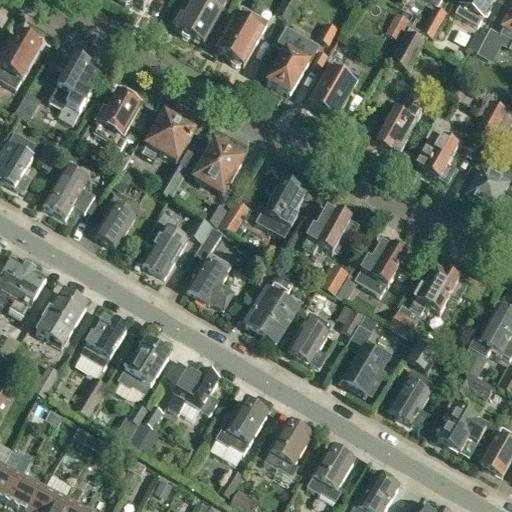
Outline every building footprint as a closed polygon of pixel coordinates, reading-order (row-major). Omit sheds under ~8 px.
[(115,0),(130,8),(130,7),(141,13),(148,0),(115,0)] [(177,35),(202,49),(219,18),(225,7),(212,0),(198,0),(196,5),(195,4),(184,23),(180,21),(173,32),(178,35),(177,35)] [(297,5),(287,0),(285,0),(275,20),(285,26),(297,5)] [(420,0),(437,9),(442,0),(420,0)] [(454,18),(476,31),(481,22),(482,22),(494,0),(463,0),(458,10),(459,10),(454,18)] [(426,24),(438,31),(444,18),(433,12),(426,24)] [(511,45),(508,54),(511,56),(511,13),(503,30),(504,31),(499,39),(511,45)] [(216,57),(242,71),(261,38),(260,38),(266,28),(241,14),(235,24),(234,24),(216,57)] [(387,39),(397,45),(408,27),(397,20),(387,39)] [(316,43),(327,50),(335,35),(324,29),(316,43)] [(388,67),(407,77),(424,47),(404,37),(388,67)] [(0,86),(14,95),(20,84),(20,85),(38,54),(36,52),(37,50),(27,44),(25,46),(15,40),(4,59),(1,57),(0,58),(0,86)] [(265,88),(288,101),(312,61),(289,48),(265,88)] [(78,61),(71,64),(71,65),(62,60),(55,72),(64,77),(55,93),(55,94),(47,108),(60,116),(57,122),(71,129),(77,119),(83,109),(84,110),(91,97),(86,94),(95,78),(87,73),(87,66),(78,61)] [(308,110),(334,125),(353,92),(352,91),(357,83),(332,68),(327,77),(326,77),(308,110)] [(29,98),(17,120),(31,129),(44,106),(29,98)] [(132,102),(125,104),(115,99),(103,119),(100,117),(94,128),(98,130),(92,140),(119,155),(125,145),(121,142),(139,112),(136,104),(132,102)] [(491,142),(506,115),(488,107),(474,132),(491,142)] [(366,144),(375,149),(374,150),(389,159),(390,157),(397,162),(420,121),(411,115),(405,125),(392,118),(382,136),(374,132),(366,144)] [(145,151),(174,168),(192,138),(176,129),(174,132),(160,125),(145,151)] [(83,128),(70,149),(78,154),(91,132),(83,128)] [(437,184),(445,189),(452,176),(445,171),(455,152),(441,144),(447,135),(435,128),(423,149),(426,151),(414,171),(423,176),(422,177),(437,185),(437,184)] [(13,193),(22,198),(29,186),(21,181),(31,164),(27,162),(32,153),(11,141),(5,150),(0,158),(0,162),(1,164),(0,166),(0,186),(13,194),(13,193)] [(42,168),(53,175),(65,155),(54,148),(42,168)] [(193,185),(220,201),(241,166),(213,150),(193,185)] [(110,173),(121,178),(130,161),(120,155),(110,173)] [(173,170),(157,196),(171,206),(187,177),(173,170)] [(86,186),(64,173),(59,182),(58,181),(42,211),(64,224),(81,195),(86,186)] [(464,201),(491,216),(507,189),(480,173),(464,201)] [(273,238),(283,243),(288,234),(289,235),(295,223),(292,221),(303,203),(295,198),(296,197),(280,188),(280,189),(272,185),(265,197),(273,202),(263,220),(278,229),(273,238)] [(93,242),(114,255),(133,223),(120,214),(125,207),(114,200),(109,208),(108,207),(101,220),(105,222),(93,242)] [(98,208),(91,204),(84,216),(91,220),(98,208)] [(217,233),(236,245),(237,243),(231,240),(247,215),(234,206),(217,233)] [(225,218),(213,211),(204,227),(216,234),(225,218)] [(317,251),(331,259),(333,255),(336,257),(341,248),(338,246),(341,241),(348,245),(356,232),(348,227),(333,218),(333,219),(325,215),(314,235),(311,233),(305,244),(300,254),(312,260),(317,251)] [(201,248),(211,232),(196,222),(186,238),(201,248)] [(194,258),(204,264),(221,238),(211,232),(201,248),(194,258)] [(140,270),(163,284),(180,254),(185,246),(163,233),(158,241),(140,270)] [(360,277),(354,287),(378,302),(385,292),(386,292),(395,277),(405,282),(412,269),(403,264),(404,263),(388,253),(387,255),(380,250),(370,267),(366,265),(359,276),(360,277)] [(209,307),(222,315),(231,300),(218,292),(225,281),(224,280),(230,272),(208,259),(203,267),(200,266),(191,281),(194,282),(185,296),(208,310),(209,307)] [(9,313),(23,321),(28,313),(45,285),(12,265),(0,285),(0,309),(2,311),(8,301),(14,304),(9,313)] [(320,292),(334,300),(346,279),(332,271),(320,292)] [(259,341),(282,305),(297,281),(286,275),(275,291),(272,289),(268,296),(266,296),(244,331),(259,341)] [(424,312),(438,320),(448,303),(456,307),(464,293),(456,288),(456,287),(442,279),(441,280),(433,276),(422,295),(419,293),(413,305),(408,315),(419,321),(424,312)] [(75,302),(70,304),(61,299),(51,317),(47,315),(40,327),(41,327),(34,338),(47,345),(48,344),(61,351),(66,343),(67,343),(85,314),(85,308),(75,302)] [(282,305),(259,341),(274,350),(296,314),(282,305)] [(357,318),(348,312),(346,310),(331,332),(343,339),(346,335),(357,318)] [(458,371),(467,377),(477,359),(484,363),(489,355),(500,361),(500,360),(508,365),(511,358),(511,323),(495,313),(476,347),(472,345),(458,371)] [(308,370),(317,375),(324,363),(316,357),(325,342),(325,341),(330,332),(308,319),(302,328),(300,327),(291,342),(294,344),(286,357),(308,371),(308,370)] [(116,327),(110,329),(102,325),(92,341),(90,340),(84,351),(85,351),(79,361),(102,374),(107,365),(108,365),(125,337),(124,332),(116,327)] [(369,339),(357,332),(345,352),(357,359),(340,389),(343,391),(346,393),(347,393),(363,402),(365,399),(370,401),(383,378),(379,376),(389,359),(366,346),(369,339)] [(412,344),(399,365),(422,380),(435,359),(412,344)] [(154,350),(150,353),(144,349),(133,366),(130,364),(122,376),(123,377),(117,387),(129,395),(130,393),(143,400),(148,392),(149,392),(167,363),(161,359),(161,355),(154,350)] [(46,370),(31,396),(43,403),(59,377),(46,370)] [(496,392),(511,401),(511,373),(508,371),(496,392)] [(199,417),(207,422),(215,408),(207,403),(216,388),(201,378),(200,379),(189,373),(172,401),(172,402),(166,413),(177,419),(184,409),(198,417),(199,417)] [(410,429),(419,434),(427,421),(418,416),(428,400),(427,400),(434,389),(411,376),(404,387),(400,385),(394,395),(398,397),(386,417),(409,431),(410,429)] [(467,394),(485,405),(491,393),(463,377),(452,396),(463,402),(467,394)] [(75,410),(87,418),(102,395),(89,387),(75,410)] [(456,404),(451,414),(450,414),(442,428),(445,430),(435,446),(458,459),(459,458),(467,463),(485,433),(462,421),(468,411),(456,404)] [(256,410),(250,412),(242,407),(231,425),(228,423),(215,445),(228,453),(229,451),(242,459),(247,451),(248,451),(265,421),(264,415),(256,410)] [(127,424),(137,430),(145,416),(135,410),(127,424)] [(141,428),(151,434),(161,419),(150,412),(141,428)] [(50,428),(55,419),(48,415),(43,425),(50,428)] [(55,419),(50,428),(56,432),(61,422),(55,419)] [(263,468),(276,476),(272,481),(286,490),(291,482),(296,473),(293,471),(310,442),(285,428),(268,457),(269,458),(263,468)] [(91,453),(97,443),(87,438),(82,448),(91,453)] [(478,471),(500,483),(511,461),(511,441),(510,440),(506,448),(495,441),(478,471)] [(106,448),(97,443),(91,453),(101,458),(106,448)] [(319,499),(333,507),(339,498),(335,496),(352,467),(328,453),(310,482),(312,483),(305,493),(318,501),(319,499)] [(133,477),(138,468),(131,464),(126,474),(133,477)] [(138,468),(133,477),(139,481),(144,471),(138,468)] [(2,469),(0,472),(0,505),(7,510),(23,480),(2,469)] [(218,496),(229,503),(242,482),(231,475),(218,496)] [(23,480),(7,510),(11,511),(31,511),(43,490),(23,480)] [(385,511),(397,493),(375,480),(363,500),(360,499),(352,511),(385,511)] [(60,511),(66,502),(62,500),(66,492),(58,487),(53,496),(43,490),(31,511),(60,511)] [(229,509),(234,511),(254,511),(257,507),(236,496),(229,509)] [(84,511),(66,502),(60,511),(84,511)]
